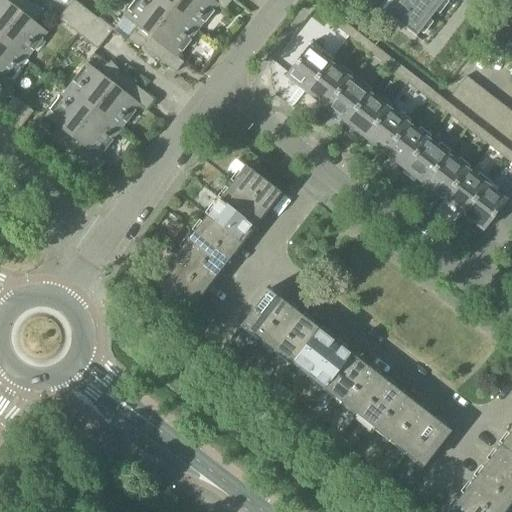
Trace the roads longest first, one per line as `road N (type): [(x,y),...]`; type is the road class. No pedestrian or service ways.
road 1 (residential): [(486,439),(264,264)]
road 2 (residential): [(332,175),(511,311)]
road 3 (residential): [(107,244),(222,92)]
road 4 (tertiary): [(64,373),(191,457)]
road 5 (tertiary): [(191,457),(77,359)]
road 6 (residential): [(222,92),(332,175)]
road 7 (residential): [(107,244),(0,158)]
